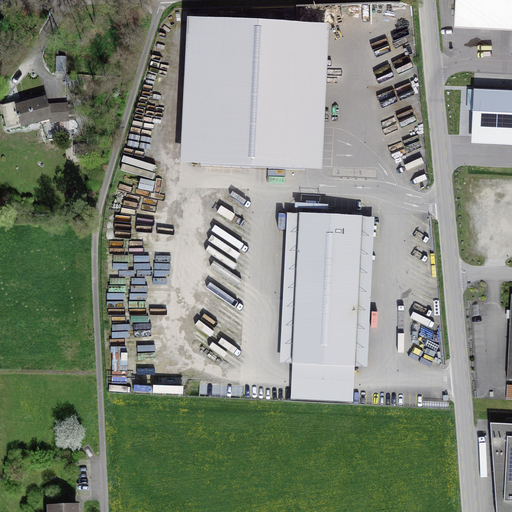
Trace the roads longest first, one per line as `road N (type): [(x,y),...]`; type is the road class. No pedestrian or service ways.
road 1 (residential): [(103,511),(92,241),(164,0)]
road 2 (unknown): [(265,186),(226,179),(188,193),(177,339),(181,353),(209,368),(256,371)]
road 3 (unclassified): [(451,272),(427,0)]
road 4 (unclassified): [(472,511),(451,272)]
road 5 (unknown): [(388,378),(391,192)]
road 6 (unknown): [(265,186),(256,371)]
road 7 (unknown): [(256,371),(388,378)]
road 8 (unknown): [(391,192),(265,186)]
